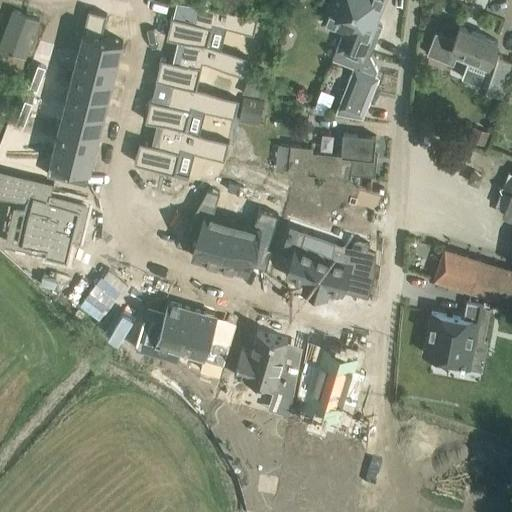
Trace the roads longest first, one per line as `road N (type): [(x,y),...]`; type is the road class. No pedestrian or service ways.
road 1 (residential): [(134,0),(141,40),(105,224),(117,250),(327,322),(387,330),(395,238)]
road 2 (residential): [(415,0),(398,115),(395,238)]
